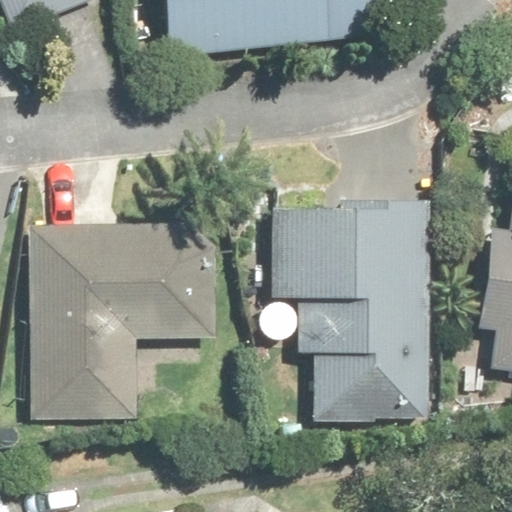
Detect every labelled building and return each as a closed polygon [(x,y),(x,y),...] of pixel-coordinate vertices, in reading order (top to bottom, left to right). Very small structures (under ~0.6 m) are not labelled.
[(1,0),(14,31),(93,0),(1,0)] [(166,0),(169,51),(380,42),(378,0),(166,0)] [(430,199),(273,199),(273,298),(300,297),(300,354),(315,354),(315,420),(430,420),(430,199)] [(217,342),(219,224),(32,222),(30,418),(139,419),(139,341),(217,342)] [(511,233),(491,231),(482,331),(504,333),(501,370),(511,370),(511,233)]
